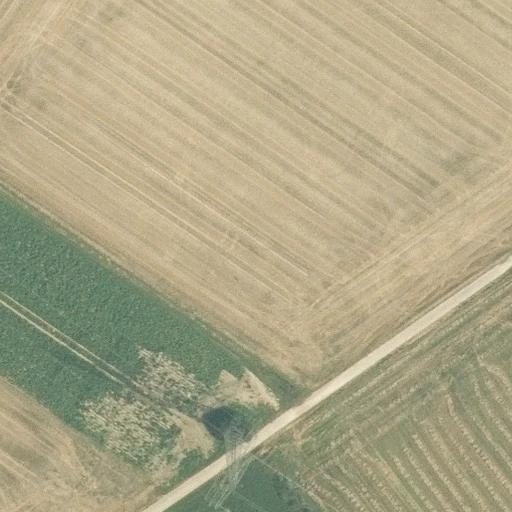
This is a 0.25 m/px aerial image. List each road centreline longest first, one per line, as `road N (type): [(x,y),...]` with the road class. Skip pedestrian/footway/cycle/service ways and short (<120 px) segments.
road 1 (track): [(511,262),(155,511)]
road 2 (track): [(0,199),(305,406)]
